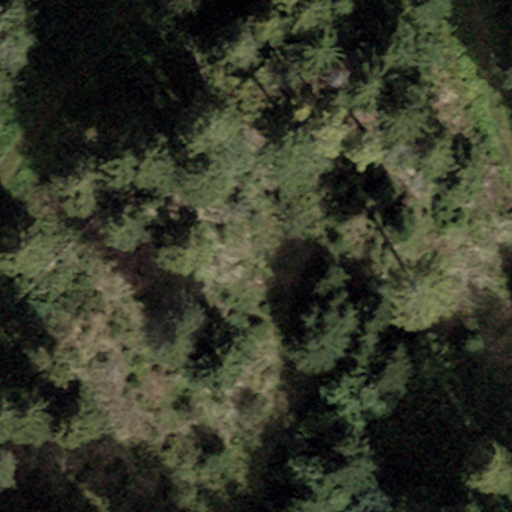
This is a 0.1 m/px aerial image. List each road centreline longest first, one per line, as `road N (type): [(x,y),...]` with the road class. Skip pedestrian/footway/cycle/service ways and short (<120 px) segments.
road 1 (track): [(137,0),(0,176)]
road 2 (track): [(511,136),(464,0)]
